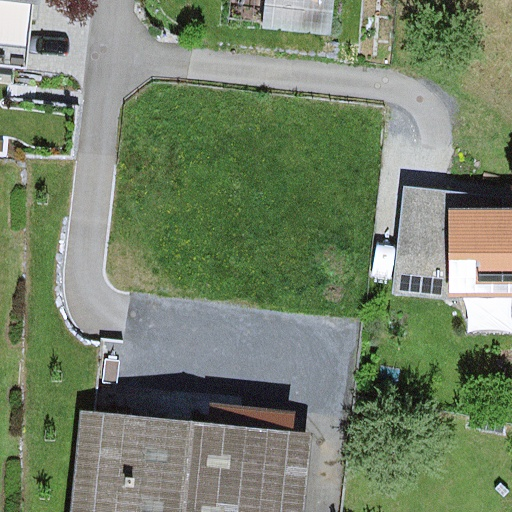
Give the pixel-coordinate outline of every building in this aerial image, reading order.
[(0,0),(0,11),(32,15),(33,0),(0,0)] [(265,0),(262,31),(332,38),(336,0),(265,0)] [(0,67),(25,70),(32,15),(0,11),(0,67)] [(448,293),(449,205),(448,193),(402,187),(391,296),(448,301),(448,293)] [(511,204),(449,205),(448,293),(511,293),(511,204)] [(207,423),(80,408),(68,511),(303,511),(313,437),(294,435),(297,414),(210,404),(207,423)]
